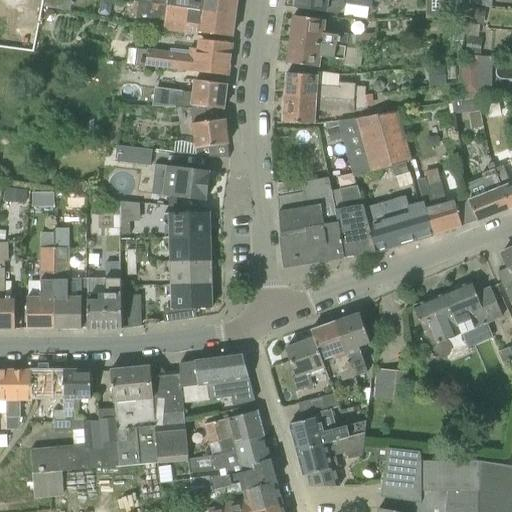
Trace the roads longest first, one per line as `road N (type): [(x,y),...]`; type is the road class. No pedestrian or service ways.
road 1 (residential): [(270,314),(252,106),(267,0)]
road 2 (residential): [(270,314),(511,226)]
road 3 (residential): [(0,347),(111,349),(246,330)]
road 4 (residential): [(300,511),(246,330)]
